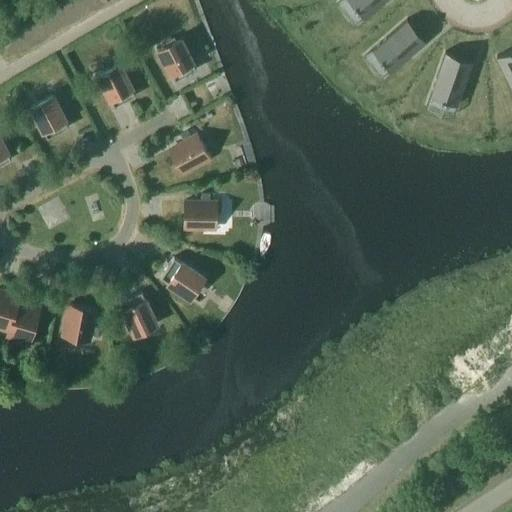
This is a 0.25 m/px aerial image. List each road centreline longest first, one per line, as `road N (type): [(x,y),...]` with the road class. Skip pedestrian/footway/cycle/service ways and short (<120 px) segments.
road 1 (residential): [(113,149),(132,198),(113,250),(55,258),(19,251),(0,232)]
road 2 (residential): [(0,210),(113,149)]
